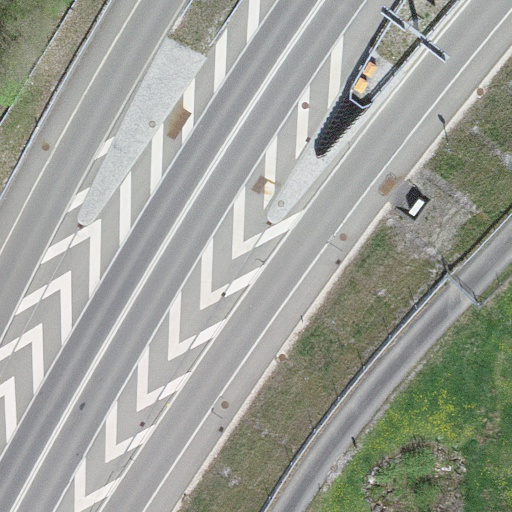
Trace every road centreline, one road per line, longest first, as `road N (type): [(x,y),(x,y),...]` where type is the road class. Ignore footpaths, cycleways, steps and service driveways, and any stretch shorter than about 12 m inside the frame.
road 1 (trunk): [(121,511),(356,173),(497,0)]
road 2 (trunk): [(13,511),(211,165),(320,0)]
road 3 (track): [(511,232),(340,427),(285,511)]
road 4 (trunk): [(158,0),(0,295)]
